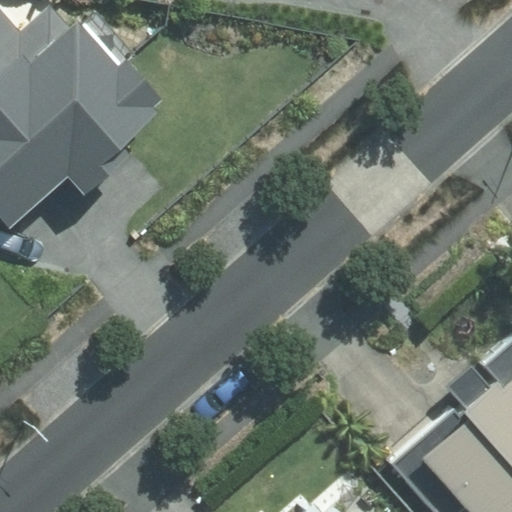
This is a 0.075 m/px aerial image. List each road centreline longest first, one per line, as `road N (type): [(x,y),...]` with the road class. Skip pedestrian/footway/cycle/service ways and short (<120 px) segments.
road 1 (residential): [(0,508),(477,92)]
road 2 (residential): [(477,92),(388,0)]
